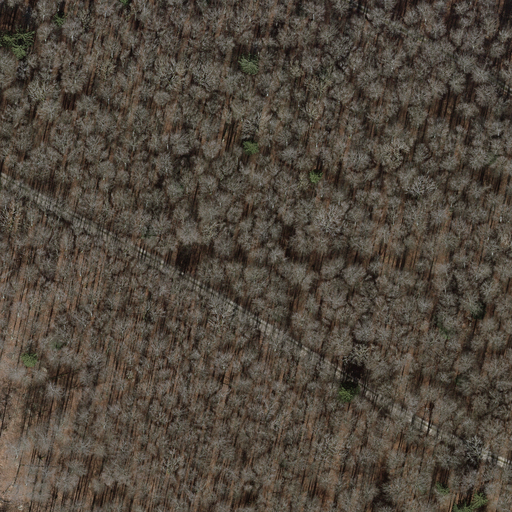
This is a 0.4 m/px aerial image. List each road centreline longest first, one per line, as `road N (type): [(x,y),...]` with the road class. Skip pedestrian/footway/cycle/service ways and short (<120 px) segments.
road 1 (track): [(0,181),(511,473)]
road 2 (track): [(342,0),(511,96)]
